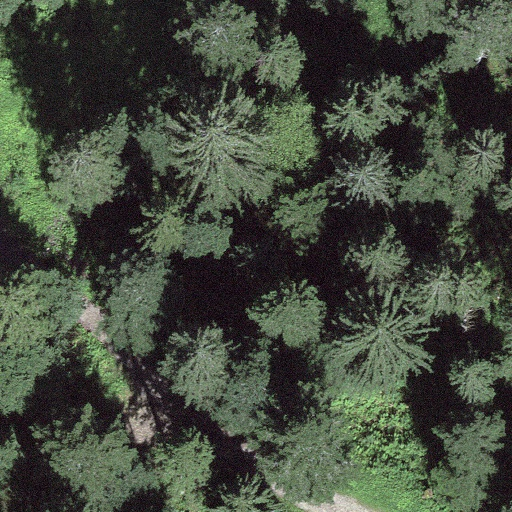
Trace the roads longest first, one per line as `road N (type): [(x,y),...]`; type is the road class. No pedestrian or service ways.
road 1 (track): [(0,233),(149,410),(303,511)]
road 2 (track): [(149,410),(0,424)]
